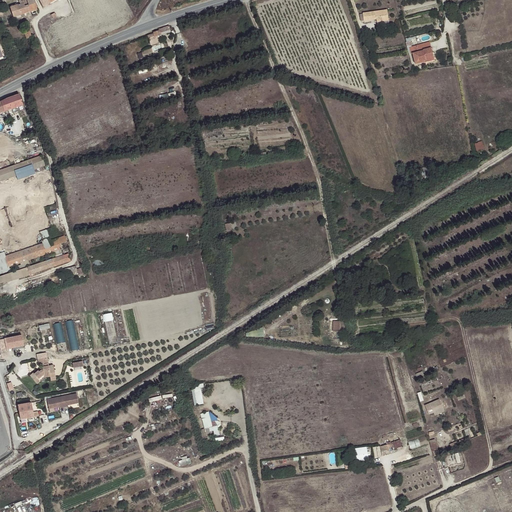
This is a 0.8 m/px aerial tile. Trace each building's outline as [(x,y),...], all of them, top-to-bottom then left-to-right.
[(21,14),(31,11),(26,0),(24,0),(23,0),(22,0),(18,0),(19,2),(20,2),(20,4),(18,5),(21,14)] [(26,0),(31,11),(37,9),(33,0),(26,0)] [(14,16),(21,14),(18,5),(18,4),(10,7),(14,16)] [(377,19),(377,22),(389,20),(387,10),(363,13),(364,21),(377,19)] [(169,25),(153,31),(153,33),(154,36),(161,34),(161,35),(170,32),(169,25)] [(35,35),(31,36),(32,37),(31,37),(32,39),(28,41),(29,44),(38,41),(35,35)] [(418,52),(416,45),(411,46),(410,41),(406,42),(407,48),(409,47),(411,54),(412,53),(415,65),(425,62),(424,60),(434,57),(431,48),(418,52)] [(430,42),(416,45),(418,52),(431,48),(430,42)] [(0,112),(22,104),(19,94),(3,99),(0,101),(0,112)] [(484,150),(482,141),(475,143),(477,152),(484,150)] [(41,156),(0,170),(0,180),(44,165),(41,156)] [(4,252),(0,253),(0,273),(10,270),(9,267),(25,261),(53,252),(54,255),(61,253),(60,250),(63,249),(61,243),(67,242),(65,235),(51,240),(47,229),(40,232),(43,243),(10,254),(5,256),(4,252)] [(2,275),(0,275),(0,283),(6,281),(6,283),(33,274),(70,261),(68,253),(51,259),(28,267),(2,275)] [(81,264),(75,266),(78,275),(85,273),(84,267),(83,267),(82,266),(81,266),(81,264)] [(77,276),(78,276),(78,275),(75,266),(64,269),(66,275),(71,274),(71,275),(76,274),(77,276)] [(113,312),(105,313),(109,343),(117,342),(113,312)] [(79,349),(74,319),(68,320),(73,350),(79,349)] [(55,323),(59,343),(66,341),(62,322),(55,323)] [(24,334),(6,337),(7,348),(26,346),(24,334)] [(47,363),(46,357),(37,359),(38,365),(41,364),(41,367),(42,369),(40,369),(39,371),(38,370),(34,373),(33,372),(29,374),(36,383),(44,377),(49,376),(50,377),(55,376),(53,368),(48,369),(47,365),(46,366),(46,363),(47,363)] [(194,404),(205,404),(203,384),(193,385),(194,404)] [(62,397),(47,400),(49,409),(59,407),(60,408),(64,407),(68,406),(68,405),(78,403),(76,394),(62,397)] [(434,412),(435,414),(445,412),(441,399),(426,403),(429,414),(434,412)] [(31,402),(18,405),(20,419),(38,416),(37,411),(33,412),(31,402)] [(215,409),(201,413),(207,432),(214,430),(216,435),(221,434),(215,409)] [(419,438),(409,441),(411,448),(421,445),(419,438)] [(373,454),(382,452),(393,449),(402,446),(400,439),(391,442),(391,441),(387,442),(388,444),(380,447),(379,445),(372,447),(373,454)] [(356,461),(370,460),(369,446),(355,447),(356,461)] [(180,461),(181,465),(192,462),(190,457),(180,461)]
